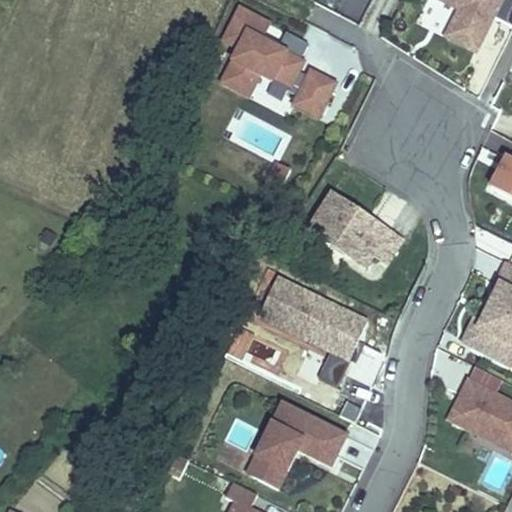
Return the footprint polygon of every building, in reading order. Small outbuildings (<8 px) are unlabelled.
[(344,0),(343,5),(366,15),(371,0),(344,0)] [(445,38),(476,53),(502,0),(437,0),(459,11),(445,38)] [(212,79),(240,93),(251,72),(262,78),(264,74),(280,82),(278,87),(287,92),(283,100),(308,113),(326,79),(300,66),(297,72),(289,68),(294,58),(291,56),(283,52),(291,37),(277,29),(269,45),(252,37),(260,21),(230,6),(213,38),(229,46),(212,79)] [(298,40),(291,37),(283,52),(291,56),(298,40)] [(282,165),(269,158),(264,167),(270,170),(265,179),(260,176),(255,185),(268,192),(282,165)] [(511,160),(508,158),(491,189),(511,200),(511,160)] [(390,264),(404,241),(332,196),(310,232),(328,244),(336,231),(354,242),(346,255),(368,269),(376,256),(390,264)] [(336,231),(328,244),(346,255),(354,242),(336,231)] [(51,247),(56,238),(47,232),(42,242),(51,247)] [(511,265),(508,264),(497,286),(500,288),(495,298),(500,300),(495,309),(491,307),(482,325),(475,321),(464,343),(491,357),(500,341),(511,346),(511,265)] [(369,325),(279,280),(260,319),(350,364),(369,325)] [(495,298),(491,307),(495,309),(500,300),(495,298)] [(511,346),(500,341),(491,357),(510,367),(511,362),(511,346)] [(511,453),(511,404),(467,382),(450,415),(453,423),(511,453)] [(157,404),(164,394),(151,386),(144,396),(157,404)] [(95,412),(104,400),(94,393),(85,405),(95,412)] [(148,425),(160,406),(159,406),(157,404),(144,396),(132,415),(148,425)] [(254,478),(279,491),(296,457),(292,455),(295,449),(299,451),(332,467),(347,437),(283,405),(257,458),(263,461),(254,478)] [(176,442),(188,423),(165,410),(154,429),(176,442)] [(166,474),(176,457),(161,448),(150,465),(166,474)] [(263,461),(257,458),(248,475),(254,478),(263,461)] [(166,474),(150,465),(146,472),(161,481),(166,474)] [(253,511),(251,511),(258,496),(234,484),(226,500),(236,505),(232,511),(253,511)]
